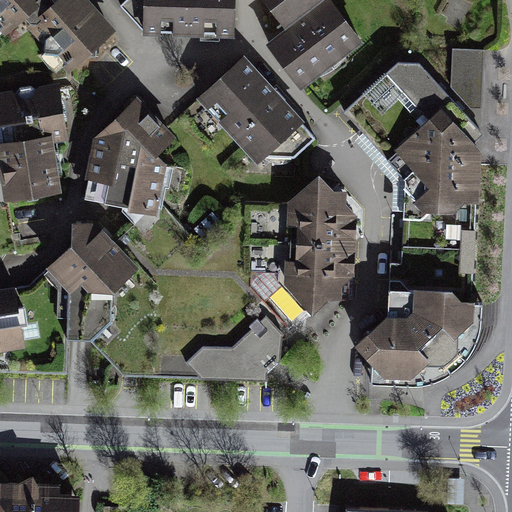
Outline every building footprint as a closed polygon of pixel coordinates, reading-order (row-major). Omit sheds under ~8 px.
[(0,0),(0,18),(12,32),(26,19),(69,68),(113,29),(88,0),(63,0),(56,7),(50,0),(0,0)] [(233,0),(129,0),(125,3),(143,29),(233,30),(233,0)] [(268,0),(286,22),(314,0),(268,0)] [(296,26),(270,46),(300,84),(358,38),(328,0),(315,0),(290,20),(296,26)] [(314,137),(244,58),(203,96),(258,160),(265,155),(293,157),(314,137)] [(407,64),(350,123),(433,214),(466,218),(478,206),(478,134),(428,70),(407,64)] [(55,89),(0,97),(0,113),(4,137),(0,137),(0,191),(0,194),(53,186),(46,141),(63,138),(55,89)] [(176,141),(132,106),(99,138),(85,197),(154,216),(168,163),(176,141)] [(318,174),(287,205),(288,278),(311,302),(346,285),(352,214),(339,198),(318,174)] [(149,272),(98,222),(53,268),(84,298),(98,284),(114,299),(137,295),(149,272)] [(460,269),(475,270),(475,227),(461,227),(460,269)] [(121,374),(196,377),(181,359),(201,345),(231,346),(253,314),(215,273),(149,272),(137,295),(114,299),(98,284),(84,298),(82,327),(121,374)] [(4,286),(0,286),(0,350),(44,344),(37,299),(6,303),(4,286)] [(390,294),(389,316),(361,342),(394,382),(431,378),(461,365),(477,340),(483,320),(471,316),(471,294),(390,294)] [(231,346),(201,345),(181,359),(196,377),(262,378),(270,360),(276,334),(253,314),(231,346)] [(95,511),(95,488),(9,488),(8,511),(95,511)]
